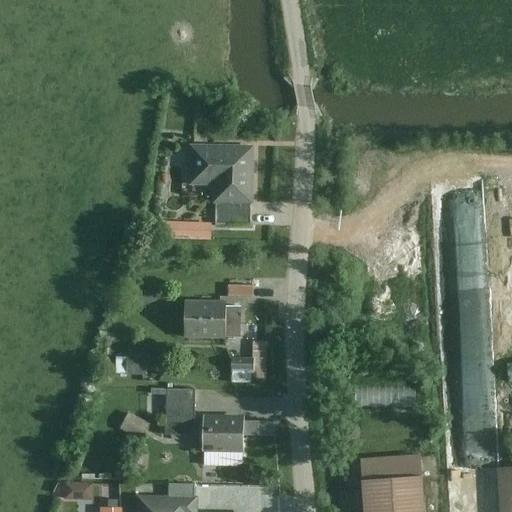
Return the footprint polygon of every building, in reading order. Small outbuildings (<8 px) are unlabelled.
[(255,150),(192,149),(192,185),(212,186),(212,206),(218,207),(249,207),(254,207),(255,150)] [(218,207),(218,228),(249,227),(249,207),(218,207)] [(472,232),(452,233),(453,255),(487,253),(486,214),(472,215),(472,232)] [(212,224),(162,226),(163,244),(212,242),(212,224)] [(229,283),(229,295),(254,295),(254,284),(229,283)] [(229,303),(186,304),(188,341),(230,340),(229,303)] [(266,347),(255,347),(253,366),(234,365),(233,383),(264,385),(266,347)] [(146,377),(146,359),(127,359),(127,377),(146,377)] [(357,409),(418,409),(417,387),(357,388),(357,409)] [(195,394),(164,394),(164,423),(195,423),(195,394)] [(149,427),(129,417),(122,433),(142,443),(149,427)] [(276,420),(205,420),(206,464),(244,464),(244,440),(276,440),(276,420)] [(424,511),(421,455),(359,459),(362,511),(424,511)] [(511,511),(511,468),(497,468),(499,511),(511,511)] [(92,480),(67,480),(67,498),(92,498),(92,480)] [(191,511),(192,488),(169,487),(169,503),(141,503),(141,511),(191,511)]
